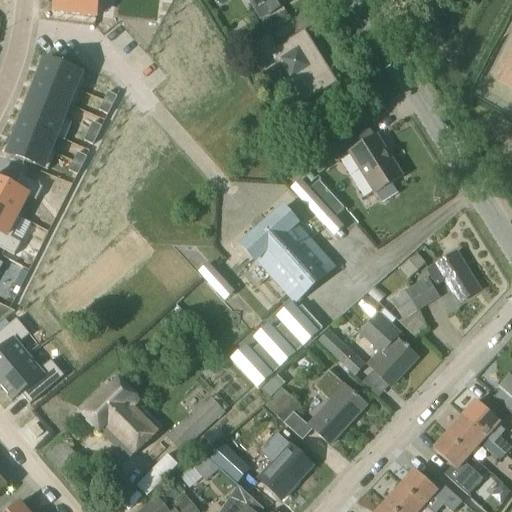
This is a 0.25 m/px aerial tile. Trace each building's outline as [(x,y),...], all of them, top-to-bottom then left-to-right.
[(55,0),(54,13),(96,18),(98,0),(55,0)] [(264,3),(271,15),(291,3),(288,0),(248,0),(254,10),(264,3)] [(280,66),(304,105),(336,84),(304,31),(303,32),(305,36),(299,40),(296,36),(276,49),(268,36),(247,49),(264,75),(280,66)] [(46,60),(39,77),(75,91),(81,75),(46,60)] [(39,77),(33,93),(68,107),(75,91),(39,77)] [(33,93),(27,108),(62,122),(68,107),(33,93)] [(108,93),(103,103),(112,107),(117,98),(108,93)] [(103,103),(99,112),(108,116),(112,107),(103,103)] [(27,108),(20,124),(56,138),(62,122),(27,108)] [(20,124),(14,139),(50,154),(56,138),(20,124)] [(93,124),(88,133),(97,137),(102,128),(93,124)] [(88,133),(84,142),(92,146),(97,137),(88,133)] [(379,202),(384,203),(394,197),(396,192),(391,185),(401,179),(376,138),(356,150),(347,136),(327,149),(336,163),(349,155),(374,195),(375,195),(379,202)] [(14,139),(8,156),(43,170),(50,154),(14,139)] [(78,154),(73,163),(82,167),(87,158),(78,154)] [(73,163),(68,172),(77,177),(82,167),(73,163)] [(0,181),(0,208),(17,217),(27,198),(36,202),(43,189),(20,177),(14,189),(0,181)] [(343,210),(318,182),(299,200),(323,227),(343,210)] [(0,208),(0,249),(9,254),(15,242),(7,237),(17,217),(0,208)] [(255,262),(293,304),(331,270),(293,228),(295,226),(282,211),(240,248),(254,263),(255,262)] [(399,270),(409,281),(426,265),(416,254),(399,270)] [(445,282),(459,304),(479,292),(456,255),(428,272),(437,287),(445,282)] [(201,270),(220,301),(231,294),(212,263),(201,270)] [(391,302),(403,322),(440,299),(427,279),(391,302)] [(235,368),(256,391),(322,331),(301,308),(235,368)] [(367,367),(390,388),(417,360),(395,340),(399,336),(378,317),(361,335),(380,353),(367,367)] [(16,320),(0,333),(0,382),(28,359),(17,346),(29,336),(16,320)] [(317,342),(354,378),(365,366),(327,331),(317,342)] [(28,359),(0,382),(0,387),(12,402),(20,395),(30,406),(64,378),(51,362),(39,372),(28,359)] [(308,428),(329,447),(365,407),(327,372),(313,388),(331,404),(308,428)] [(511,378),(501,390),(511,399),(511,378)] [(99,433),(127,462),(161,430),(137,404),(138,403),(118,382),(83,416),(99,433)] [(264,407),(284,424),(300,406),(281,389),(264,407)] [(166,438),(180,455),(224,415),(209,398),(166,438)] [(503,457),(504,456),(510,449),(491,432),(499,424),(476,403),(461,419),(503,457)] [(447,435),(471,456),(480,445),(498,462),(503,457),(461,419),(447,435)] [(471,456),(447,435),(433,450),(452,467),(444,476),(468,498),(483,481),(464,463),(471,456)] [(260,481),(280,501),(310,468),(281,441),(270,453),(278,461),(260,481)] [(224,446),(211,460),(237,485),(251,470),(224,446)] [(205,457),(192,468),(205,483),(220,470),(205,457)] [(414,472),(400,488),(423,509),(424,508),(428,511),(438,511),(443,507),(448,511),(455,511),(462,505),(431,477),(426,483),(414,472)] [(259,511),(262,510),(237,487),(220,511),(259,511)] [(386,504),(394,511),(419,511),(423,509),(400,488),(386,504)] [(197,511),(183,495),(170,506),(175,511),(197,511)] [(175,511),(170,506),(163,497),(145,511),(175,511)]
